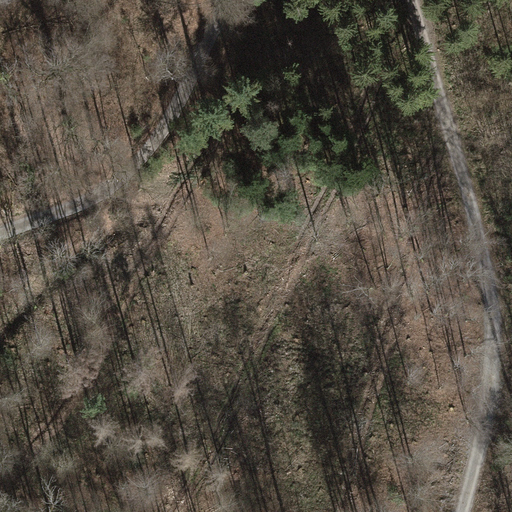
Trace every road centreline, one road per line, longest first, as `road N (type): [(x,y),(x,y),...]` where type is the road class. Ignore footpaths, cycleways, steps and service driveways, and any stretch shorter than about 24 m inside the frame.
road 1 (track): [(412,0),(495,292),(489,441),(470,511)]
road 2 (track): [(0,235),(87,198),(138,164),(179,103),(227,0)]
